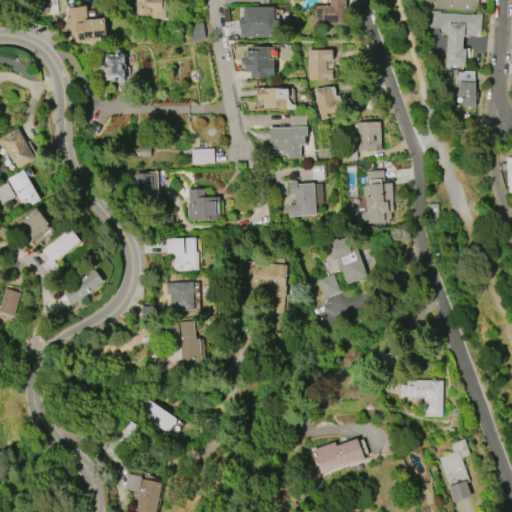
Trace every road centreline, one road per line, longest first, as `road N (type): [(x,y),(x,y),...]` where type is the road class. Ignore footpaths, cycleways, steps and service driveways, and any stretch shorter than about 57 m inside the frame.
road 1 (secondary): [(0,33),(28,40),(51,65),(73,164),(131,250),(126,293),(106,318),(52,347),(34,376),(37,410),(81,472),(89,511)]
road 2 (residential): [(362,0),(421,154),(433,297),(511,496)]
road 3 (residential): [(212,0),(243,162)]
road 4 (residential): [(0,249),(37,265),(49,288),(40,365)]
road 5 (residential): [(502,0),(493,120),(511,125)]
